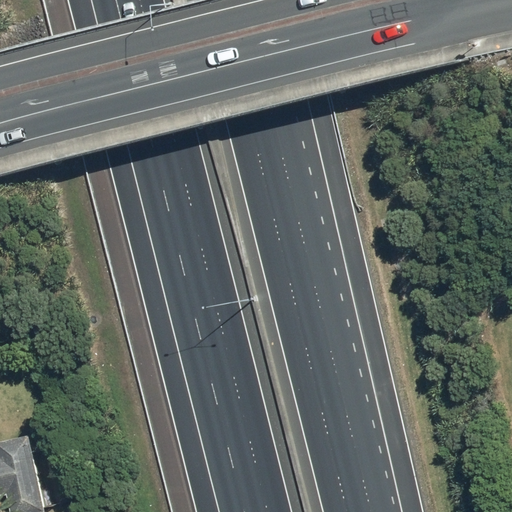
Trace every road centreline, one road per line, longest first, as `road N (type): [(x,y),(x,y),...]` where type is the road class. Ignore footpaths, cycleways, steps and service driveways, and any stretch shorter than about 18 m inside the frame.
road 1 (motorway): [(219,0),(348,511)]
road 2 (motorway): [(268,511),(140,0)]
road 3 (secondary): [(488,2),(0,124)]
road 4 (secondary): [(0,78),(315,0)]
